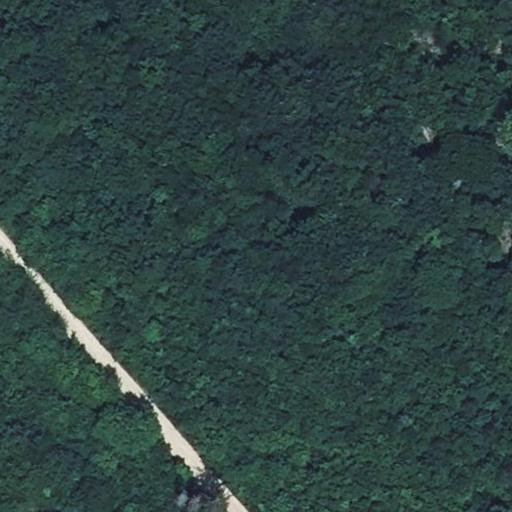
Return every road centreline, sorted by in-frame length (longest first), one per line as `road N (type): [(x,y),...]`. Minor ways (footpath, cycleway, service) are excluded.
road 1 (track): [(378,0),(511,341)]
road 2 (track): [(0,245),(234,511)]
